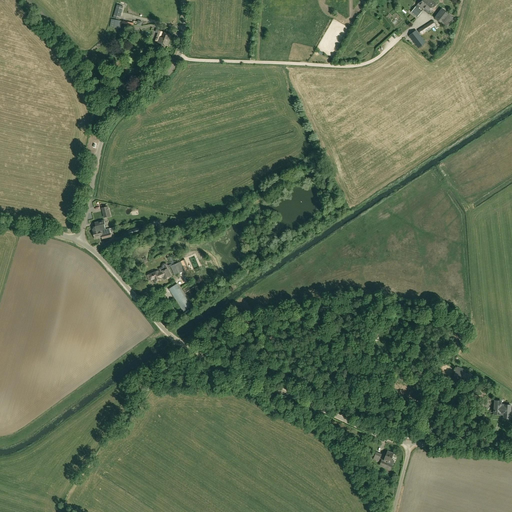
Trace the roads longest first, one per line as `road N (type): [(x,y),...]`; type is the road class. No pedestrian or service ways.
road 1 (unclassified): [(410,443),(182,345),(78,241)]
road 2 (unclassified): [(78,241),(104,134),(175,63),(183,0)]
